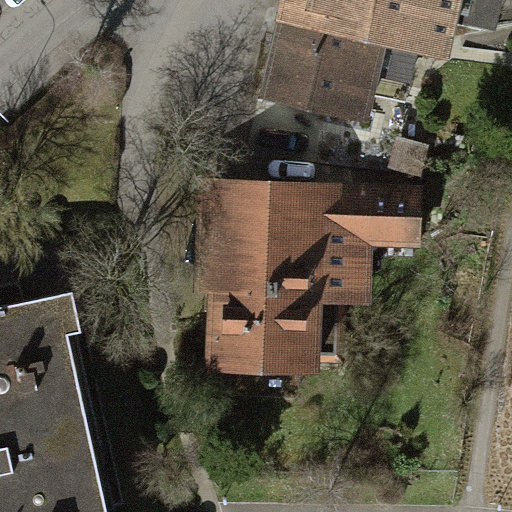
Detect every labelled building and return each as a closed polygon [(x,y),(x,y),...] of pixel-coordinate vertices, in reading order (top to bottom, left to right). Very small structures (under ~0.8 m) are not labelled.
[(464,0),(285,0),(282,20),(396,45),(452,57),(464,0)] [(495,32),(505,0),(468,0),(461,21),(495,32)] [(396,45),(282,20),(264,102),(379,127),(396,45)] [(419,183),(206,183),(205,296),(220,296),(219,379),(327,380),(327,302),(372,302),(372,244),(419,244),(419,183)] [(104,511),(55,297),(0,309),(0,511),(104,511)]
